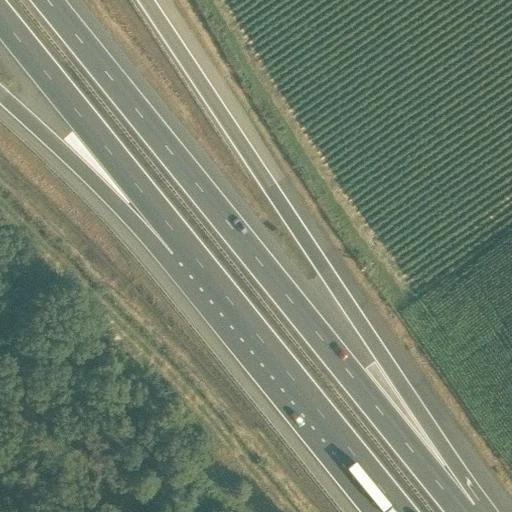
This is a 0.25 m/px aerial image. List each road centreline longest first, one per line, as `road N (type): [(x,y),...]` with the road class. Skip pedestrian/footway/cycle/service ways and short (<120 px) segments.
road 1 (motorway): [(459,511),(48,0)]
road 2 (motorway): [(461,511),(382,358),(141,0)]
road 3 (motorway): [(183,245),(399,511)]
road 4 (motorway): [(0,18),(183,245)]
road 5 (motorway): [(0,98),(183,245)]
